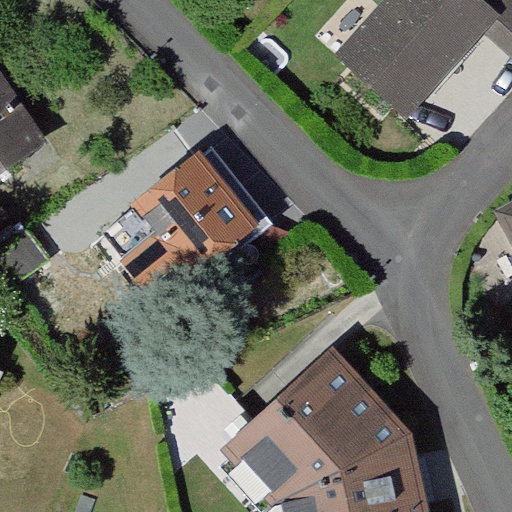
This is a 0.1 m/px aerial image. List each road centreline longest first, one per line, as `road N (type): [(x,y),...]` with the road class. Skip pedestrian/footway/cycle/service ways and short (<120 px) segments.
road 1 (residential): [(399,275),(116,0)]
road 2 (residential): [(504,511),(399,275)]
road 3 (residential): [(399,275),(511,146)]
